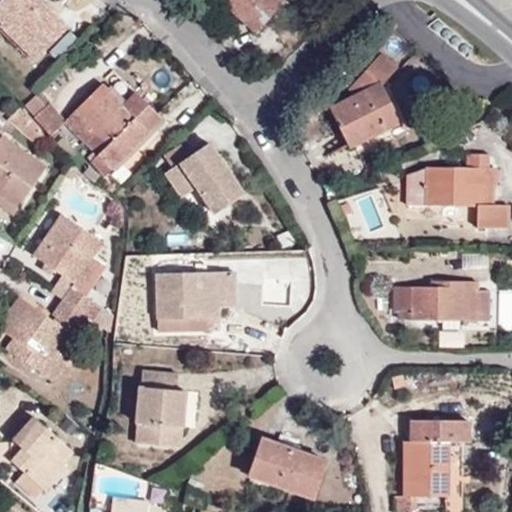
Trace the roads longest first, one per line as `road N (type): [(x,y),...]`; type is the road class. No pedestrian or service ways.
road 1 (residential): [(145,0),(249,105),(334,264),(348,334)]
road 2 (residential): [(348,334),(326,326),(305,335),(295,356),(302,378),(322,390),(345,386),(359,368),(357,345)]
road 3 (residential): [(357,345),(390,357),(511,360)]
